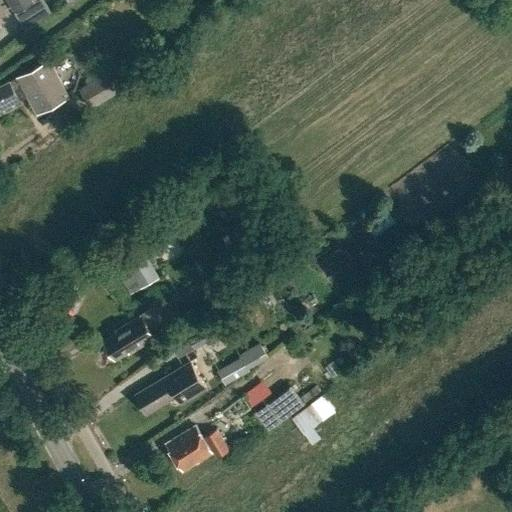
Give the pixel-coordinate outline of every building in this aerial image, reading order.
[(7,0),(15,12),(35,1),(34,0),(7,0)] [(130,76),(142,68),(133,53),(121,61),(130,76)] [(72,94),(52,58),(10,81),(0,85),(0,114),(21,104),(17,97),(27,93),(38,112),(72,94)] [(118,91),(107,72),(79,88),(90,107),(118,91)] [(245,247),(268,231),(255,212),(232,228),(245,247)] [(140,288),(157,278),(146,258),(129,268),(140,288)] [(128,352),(154,336),(147,324),(158,317),(151,306),(139,313),(139,314),(115,329),(116,332),(103,339),(114,357),(127,349),(128,352)] [(197,347),(224,332),(217,320),(191,335),(197,347)] [(267,355),(262,346),(259,341),(239,353),(241,355),(217,370),(225,384),(249,369),(248,367),(267,355)] [(182,402),(207,387),(191,360),(136,393),(147,412),(177,394),(182,402)] [(270,430),(305,402),(291,384),(256,412),(270,430)] [(325,392),(313,401),(325,417),(337,408),(325,392)] [(216,425),(202,434),(196,425),(166,443),(181,469),(212,451),(215,456),(230,447),(216,425)]
